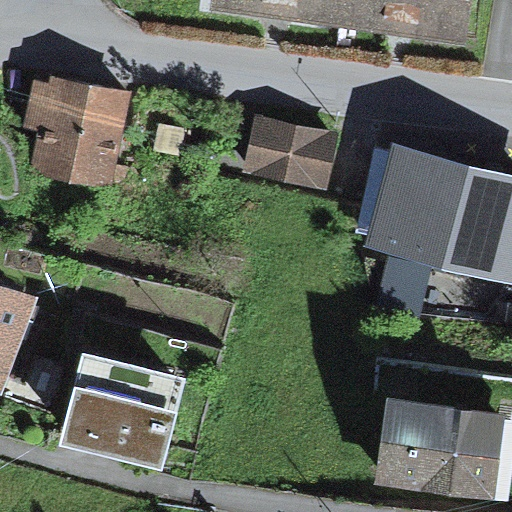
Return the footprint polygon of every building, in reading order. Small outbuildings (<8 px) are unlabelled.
[(487,0),(216,0),(216,1),(481,42),(487,0)] [(137,87),(40,73),(26,172),(123,186),(137,87)] [(345,134),(261,118),(250,172),(334,188),(345,134)] [(511,170),(396,139),(369,236),(511,275),(511,170)] [(51,281),(0,263),(0,380),(14,386),(51,281)] [(195,364),(104,344),(84,435),(175,455),(195,364)] [(511,416),(402,397),(386,487),(511,509),(511,416)]
